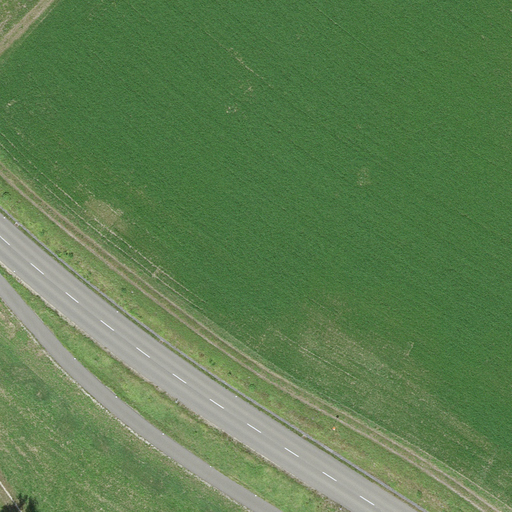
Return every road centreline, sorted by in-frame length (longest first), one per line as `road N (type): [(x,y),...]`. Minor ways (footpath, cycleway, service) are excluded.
road 1 (track): [(0,169),(45,212),(281,383),(484,511)]
road 2 (tertiary): [(379,511),(113,336),(0,239)]
road 3 (track): [(0,286),(94,388),(267,511)]
